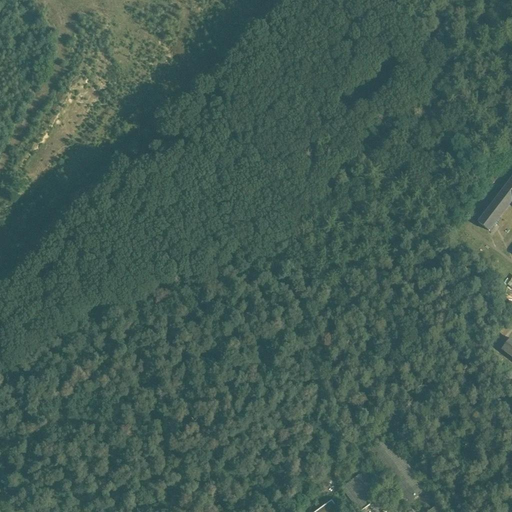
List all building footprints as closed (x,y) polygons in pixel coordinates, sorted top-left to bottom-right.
[(494,174),(489,182),(493,185),(498,178),(494,174)] [(511,179),(511,181),(510,181),(501,194),(479,223),(489,231),(511,201),(511,179)] [(511,339),(503,349),(511,356),(511,339)] [(445,511),(390,435),(369,451),(412,511),(445,511)] [(386,511),(390,509),(364,473),(363,473),(355,461),(350,464),(359,476),(343,488),(359,511),(386,511)] [(386,511),(412,511),(404,499),(390,509),(386,511)] [(339,511),(331,500),(314,511),(339,511)]
